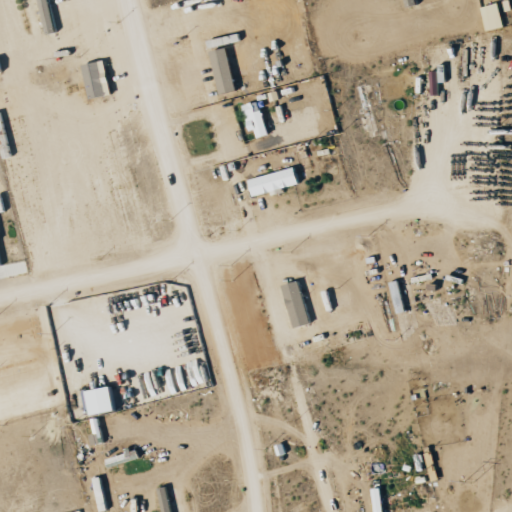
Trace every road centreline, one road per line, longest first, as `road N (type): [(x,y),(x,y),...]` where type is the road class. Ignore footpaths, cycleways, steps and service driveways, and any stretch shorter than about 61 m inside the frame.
road 1 (residential): [(257,511),(132,0)]
road 2 (residential): [(471,213),(442,206),(390,212),(0,298)]
